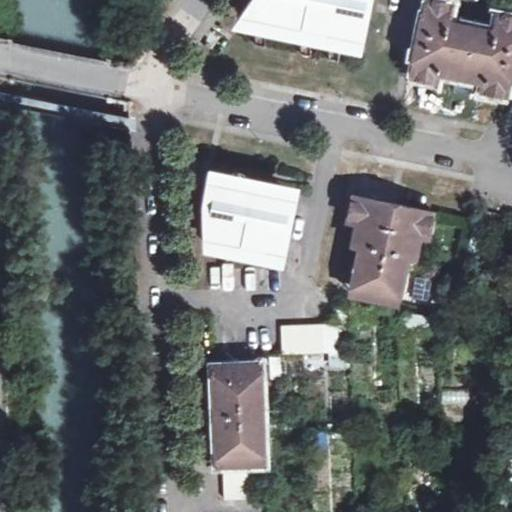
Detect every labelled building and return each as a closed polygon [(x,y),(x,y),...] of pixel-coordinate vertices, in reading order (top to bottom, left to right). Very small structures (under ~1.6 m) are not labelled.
[(255,0),(245,16),(255,19),(266,21),(301,28),(312,30),(328,34),(339,36),(358,40),(366,0),(255,0)] [(437,72),(483,81),(481,89),(506,93),(511,62),(511,16),(497,14),(493,29),(448,20),(451,4),(431,0),(427,0),(411,75),(436,79),(437,72)] [(266,21),(255,19),(255,42),(266,44),(266,21)] [(312,30),(301,28),(300,51),(311,53),(312,30)] [(339,36),(328,34),(328,57),(339,59),(339,36)] [(193,162),(183,160),(184,186),(194,188),(193,162)] [(207,203),(208,237),(215,239),(231,242),(251,246),(268,249),(280,252),(292,194),(244,185),(245,179),(245,175),(240,171),(236,171),(231,173),(214,170),(212,179),(216,180),(211,204),(207,203)] [(408,255),(415,256),(420,235),(427,236),(432,212),(354,197),(349,221),(357,222),(353,242),(360,244),(351,292),(398,302),(408,255)] [(231,242),(215,239),(214,251),(230,254),(231,242)] [(268,249),(251,246),(251,258),(267,262),(268,249)] [(403,312),(401,328),(430,331),(432,315),(403,312)] [(324,325),(283,326),(283,353),(324,352),(324,325)] [(261,363),(214,366),(217,463),(266,461),(261,363)] [(265,469),(225,470),(226,497),(266,496),(265,469)]
